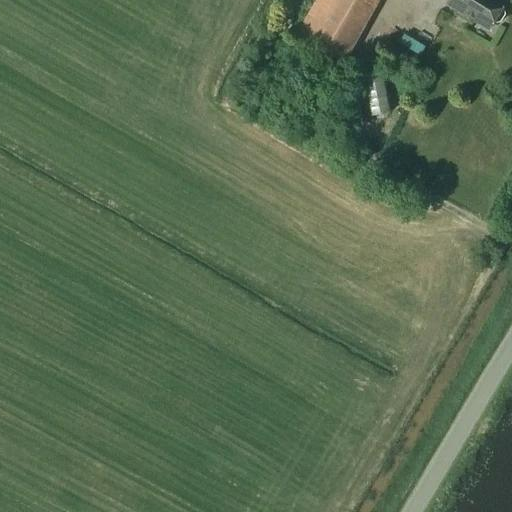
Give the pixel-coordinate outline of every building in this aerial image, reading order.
[(315,0),(295,36),(344,64),(380,0),(315,0)] [(474,17),(490,27),(494,21),(496,22),(501,21),(505,14),(504,9),(502,8),(505,2),(502,0),(449,0),(447,3),(473,19),(474,17)] [(398,28),(390,40),(413,54),(421,42),(398,28)] [(390,70),(370,75),(379,115),(399,110),(390,70)] [(282,74),(276,84),(299,98),(305,88),(282,74)]
